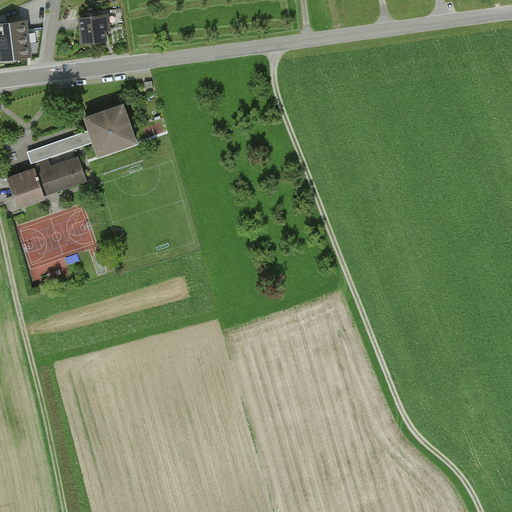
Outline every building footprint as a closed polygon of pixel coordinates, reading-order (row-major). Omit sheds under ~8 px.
[(106,15),(79,19),(82,43),(109,39),(106,15)] [(23,22),(0,24),(0,43),(1,48),(0,48),(0,60),(2,61),(2,58),(27,55),(23,22)] [(123,105),(83,119),(87,132),(92,144),(96,157),(137,143),(123,105)] [(87,132),(27,153),(31,166),(49,160),(92,144),(87,132)] [(33,171),(7,180),(17,211),(45,201),(44,199),(87,183),(78,158),(52,167),(49,160),(31,166),(33,171)]
